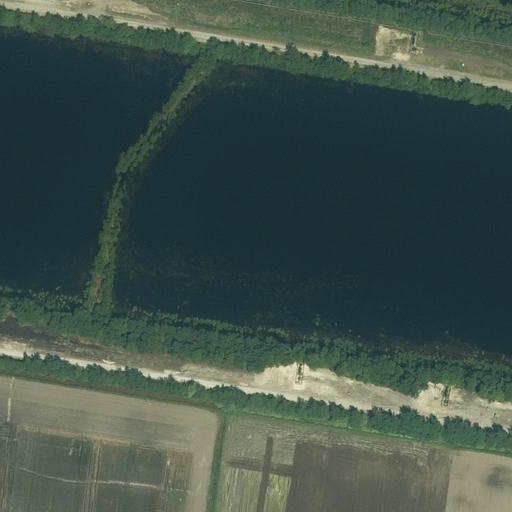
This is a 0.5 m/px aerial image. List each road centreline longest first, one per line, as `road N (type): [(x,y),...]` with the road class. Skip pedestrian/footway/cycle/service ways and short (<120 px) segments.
road 1 (track): [(0,6),(511,89)]
road 2 (track): [(511,431),(0,349)]
